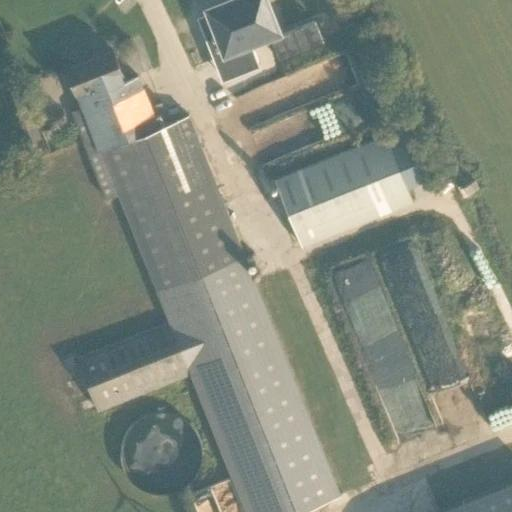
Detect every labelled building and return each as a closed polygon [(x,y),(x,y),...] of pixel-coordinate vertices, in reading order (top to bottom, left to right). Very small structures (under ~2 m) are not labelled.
[(211,13),(200,17),(207,34),(218,30),(226,50),(278,30),(266,0),(228,0),(209,8),(211,13)] [(279,60),(324,42),(316,20),(271,37),(279,60)] [(14,117),(28,112),(18,86),(4,90),(14,117)] [(386,88),(375,93),(387,124),(398,119),(386,88)] [(41,136),(32,113),(16,120),(25,142),(41,136)] [(275,177),(302,245),(414,201),(386,132),(275,177)] [(296,511),(341,495),(198,136),(98,176),(106,197),(120,192),(249,511),(296,511)] [(191,372),(171,320),(78,357),(98,409),(191,372)] [(511,511),(511,480),(433,511),(511,511)]
